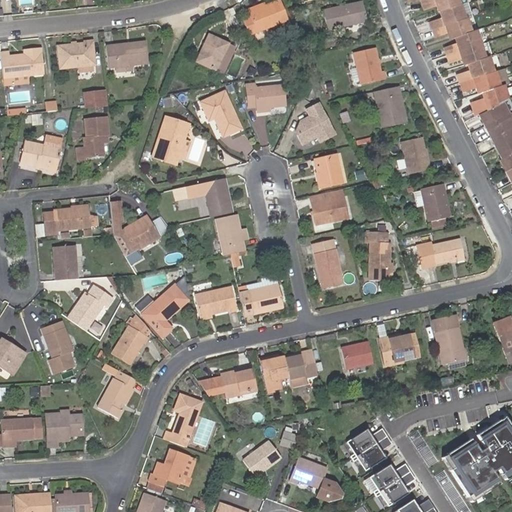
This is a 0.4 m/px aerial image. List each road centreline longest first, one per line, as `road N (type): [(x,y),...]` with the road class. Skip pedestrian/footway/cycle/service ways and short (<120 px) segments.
road 1 (residential): [(391,0),(511,248)]
road 2 (residential): [(310,323),(183,359),(132,462)]
road 3 (residential): [(202,0),(0,29)]
road 4 (residential): [(509,281),(310,323)]
road 5 (residential): [(0,234),(5,293),(21,300),(37,284),(28,198)]
road 6 (residential): [(289,233),(282,164),(272,160),(253,173),(266,232)]
road 7 (residential): [(132,462),(0,471)]
